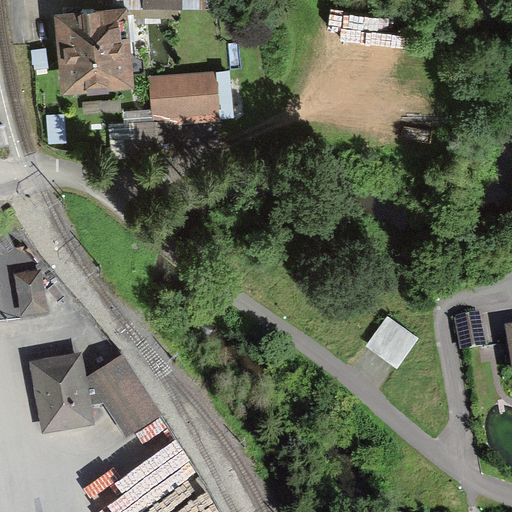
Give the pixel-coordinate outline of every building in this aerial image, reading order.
[(183,12),(182,0),(85,0),(87,11),(127,7),(183,12)] [(63,94),(135,87),(127,7),(87,11),(56,14),(63,94)] [(225,68),(156,77),(162,123),(231,114),(225,68)] [(3,127),(0,127),(0,149),(9,147),(3,127)] [(42,272),(14,276),(21,318),(48,313),(42,272)] [(418,336),(387,315),(367,344),(373,348),(388,359),(397,365),(418,336)] [(83,356),(34,367),(47,431),(92,425),(89,401),(104,399),(124,431),(154,412),(122,353),(97,370),(84,372),(83,356)]
